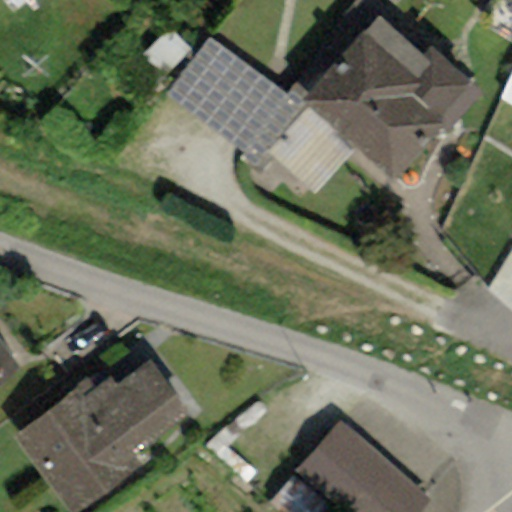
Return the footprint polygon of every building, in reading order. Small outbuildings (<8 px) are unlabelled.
[(480,95),(429,50),(421,58),(378,18),(308,95),(302,102),(310,109),(397,187),(480,95)] [(284,97),(206,40),(164,95),(252,167),(310,109),(302,102),(308,95),(298,84),(284,97)] [(0,383),(21,367),(0,339),(0,383)] [(90,381),(12,435),(66,511),(83,511),(144,470),(132,452),(187,414),(150,362),(116,385),(111,377),(94,388),(90,381)] [(342,419),(296,469),(344,511),(418,511),(430,499),(342,419)]
